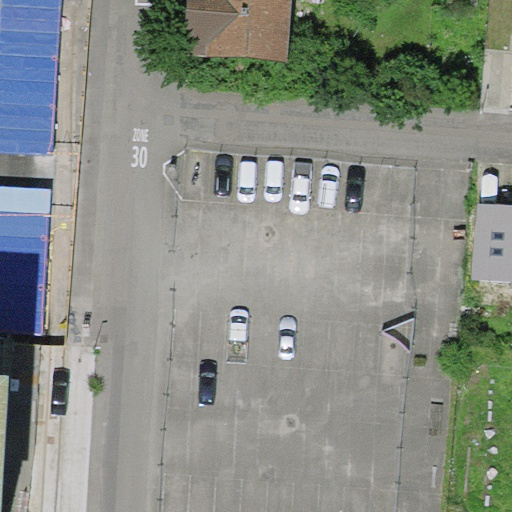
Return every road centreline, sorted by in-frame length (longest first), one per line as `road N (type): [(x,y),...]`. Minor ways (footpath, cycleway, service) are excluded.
road 1 (unclassified): [(117,106),(103,511)]
road 2 (residential): [(117,106),(511,140)]
